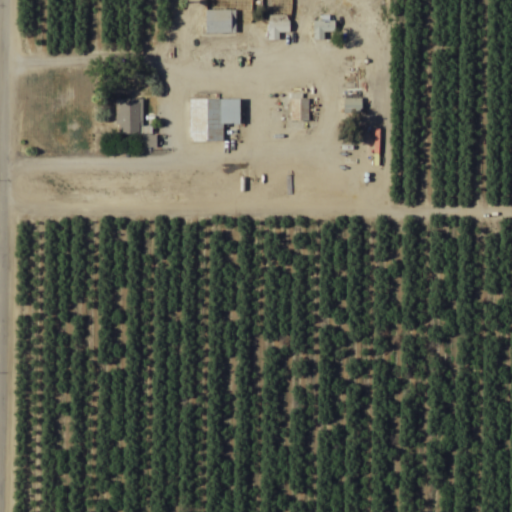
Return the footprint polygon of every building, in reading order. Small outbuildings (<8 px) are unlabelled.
[(203,35),(232,35),(232,11),(203,11),(203,35)] [(310,41),(321,41),(321,33),(333,33),(333,19),(310,19),(310,41)] [(277,41),(277,33),(288,33),(288,21),(265,21),(265,41),(277,41)] [(335,65),(341,65),(341,76),(354,76),(354,51),(335,51),(335,65)] [(187,99),(187,142),(221,142),(221,124),(238,124),(238,99),(187,99)] [(307,121),(307,99),(288,99),(288,121),(307,121)] [(342,99),(342,120),(360,120),(360,99),(342,99)]
